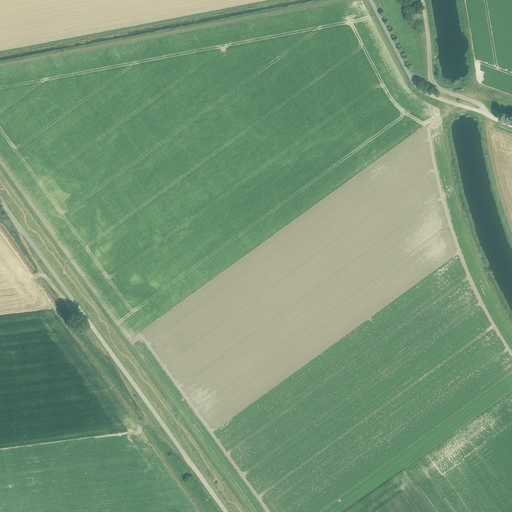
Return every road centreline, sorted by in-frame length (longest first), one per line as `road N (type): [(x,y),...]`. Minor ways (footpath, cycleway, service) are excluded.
road 1 (unclassified): [(224,511),(0,200)]
road 2 (unclassified): [(511,126),(432,83),(422,0)]
